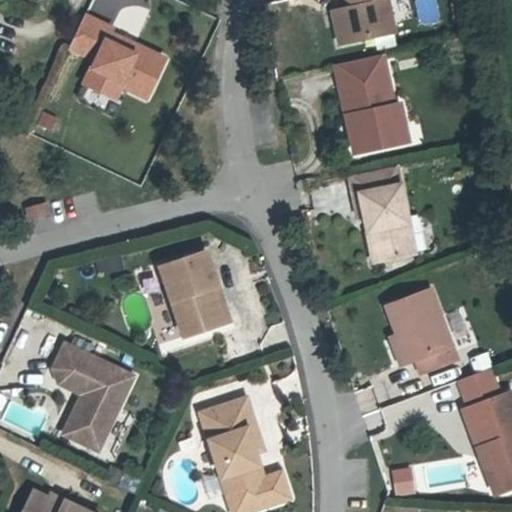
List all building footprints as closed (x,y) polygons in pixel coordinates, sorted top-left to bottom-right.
[(92,0),(89,7),(136,28),(147,0),(92,0)] [(348,0),(349,1),(353,0),(358,0),(360,6),(346,9),(335,26),(339,44),(376,36),(374,25),(391,21),(386,0),(348,0)] [(414,0),(417,20),(439,16),(436,0),(414,0)] [(332,12),(335,26),(346,9),(332,12)] [(146,98),(164,59),(109,33),(112,28),(84,15),(69,46),(95,59),(84,82),(102,92),(108,80),(121,86),(146,98)] [(394,32),(391,21),(374,25),(376,36),(394,32)] [(382,54),(335,65),(346,117),(351,116),(359,152),(394,145),(390,126),(404,123),(400,104),(393,106),(382,54)] [(115,98),(121,86),(108,80),(102,92),(115,98)] [(354,153),(359,152),(351,116),(346,117),(354,153)] [(390,126),(394,145),(408,142),(404,123),(390,126)] [(359,192),(400,184),(396,165),(349,175),(357,214),(363,213),(359,192)] [(414,254),(400,184),(359,192),(363,213),(367,232),(373,231),(379,261),(414,254)] [(49,214),(46,204),(26,208),(28,219),(38,217),(49,214)] [(379,261),(373,231),(367,232),(373,262),(379,261)] [(206,252),(161,268),(183,337),(222,324),(210,288),(217,285),(206,252)] [(122,268),(119,256),(95,261),(97,273),(122,268)] [(217,285),(210,288),(222,324),(229,321),(217,285)] [(456,359),(430,290),(387,307),(397,335),(408,362),(416,359),(421,373),(456,359)] [(408,362),(397,335),(390,338),(401,365),(408,362)] [(97,450),(132,377),(65,344),(53,368),(58,383),(81,394),(86,397),(80,409),(76,407),(73,413),(70,420),(77,441),(97,450)] [(486,350),(469,355),(473,370),(490,365),(486,350)] [(492,367),(460,379),(470,407),(463,410),(477,449),(483,446),(492,470),(496,469),(501,470),(507,488),(511,486),(511,395),(511,392),(502,395),(492,367)] [(80,409),(86,397),(81,394),(76,407),(80,409)] [(246,399),(200,414),(205,427),(215,424),(219,437),(209,441),(232,511),(245,511),(271,503),(263,479),(257,481),(253,467),(259,465),(254,452),(247,429),(255,427),(246,399)] [(77,441),(70,420),(63,434),(77,441)] [(215,424),(205,427),(209,441),(219,437),(215,424)] [(262,450),(255,427),(247,429),(254,452),(262,450)] [(507,488),(501,470),(496,469),(492,470),(483,446),(477,449),(494,493),(507,488)] [(263,479),(259,465),(253,467),(257,481),(263,479)] [(280,473),(263,479),(271,503),(288,498),(280,473)] [(413,493),(411,478),(400,480),(401,495),(413,493)] [(86,511),(64,501),(63,506),(33,491),(23,511),(86,511)]
